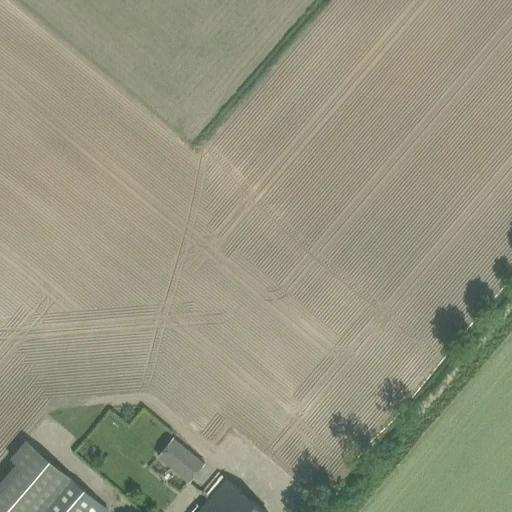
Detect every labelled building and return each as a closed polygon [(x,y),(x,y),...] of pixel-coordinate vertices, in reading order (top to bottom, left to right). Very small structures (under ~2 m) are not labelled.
[(341,327),(295,381),(344,424),(391,369),(341,327)] [(222,457),(251,417),(236,406),(207,446),(222,457)] [(157,456),(189,482),(205,463),(173,437),(157,456)] [(105,511),(108,509),(28,440),(13,457),(21,465),(0,489),(0,511),(105,511)] [(266,511),(227,478),(197,511),(266,511)]
